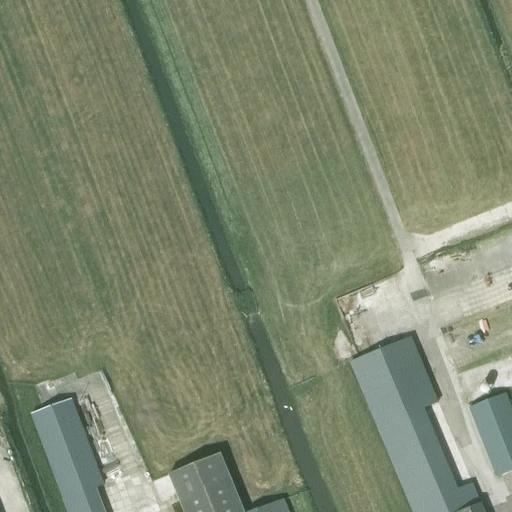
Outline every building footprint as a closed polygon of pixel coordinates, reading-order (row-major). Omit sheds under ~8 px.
[(360,361),(350,365),(411,511),(481,511),(479,506),(471,486),(456,492),(422,411),(437,404),(410,340),(360,361)] [(497,480),(511,473),(511,414),(505,396),(470,410),(497,480)] [(67,511),(104,511),(95,488),(103,485),(72,401),(32,416),(67,511)] [(184,511),(243,511),(220,455),(169,475),(184,511)] [(254,511),(287,511),(283,501),(254,511)]
